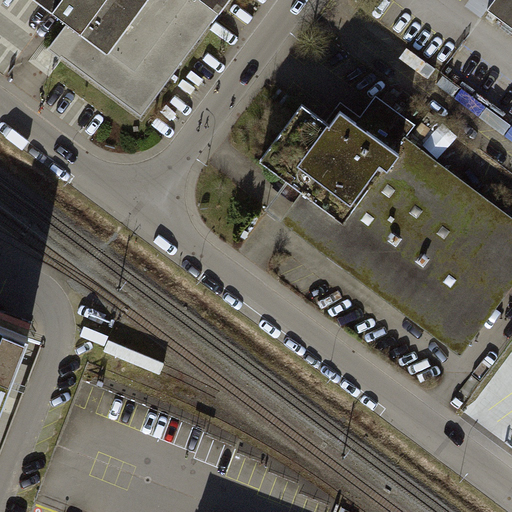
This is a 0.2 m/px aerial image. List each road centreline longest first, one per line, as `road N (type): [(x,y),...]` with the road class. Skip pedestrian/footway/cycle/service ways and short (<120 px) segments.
road 1 (unclassified): [(511,487),(145,215)]
road 2 (unclassified): [(301,0),(145,215)]
road 3 (unclassified): [(145,215),(0,107)]
